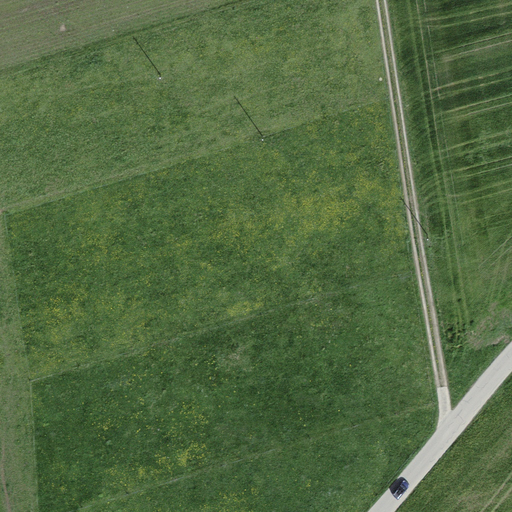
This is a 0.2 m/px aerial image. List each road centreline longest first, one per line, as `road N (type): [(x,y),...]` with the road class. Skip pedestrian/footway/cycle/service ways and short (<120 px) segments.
road 1 (track): [(447,434),(381,0)]
road 2 (unclassified): [(511,350),(377,511)]
